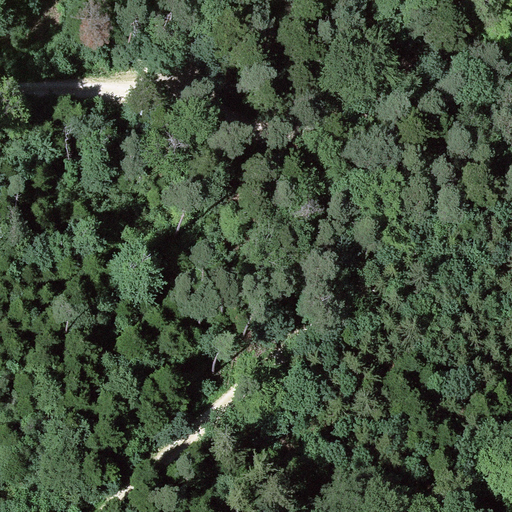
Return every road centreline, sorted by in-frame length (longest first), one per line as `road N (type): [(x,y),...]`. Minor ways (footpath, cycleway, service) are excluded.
road 1 (track): [(511,51),(295,134),(216,116),(155,89),(0,89)]
road 2 (track): [(113,511),(343,307),(424,252),(511,219)]
road 3 (track): [(155,89),(248,0)]
